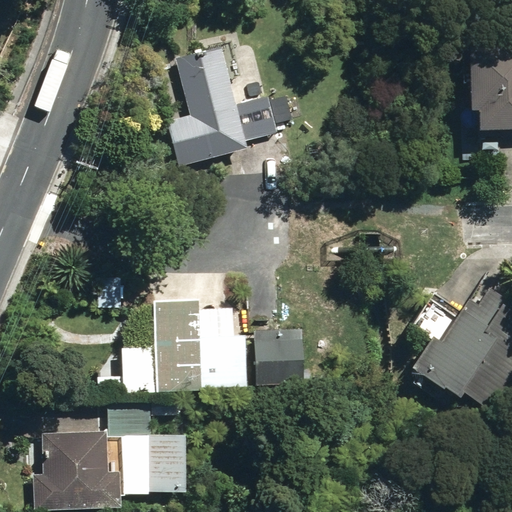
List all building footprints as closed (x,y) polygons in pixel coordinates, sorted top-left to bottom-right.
[(488,110),(488,130),(511,129),(511,42),(477,43),(480,110),(488,110)] [(172,123),(183,166),(253,148),(251,139),(280,131),(271,97),(242,104),(227,46),(181,58),(196,117),(172,123)] [(121,304),(121,275),(81,275),(81,304),(121,304)] [(420,367),(466,398),(469,392),(490,406),(492,402),(498,406),(511,384),(511,300),(495,289),(483,305),(475,299),(467,312),(439,293),(417,326),(438,340),(420,367)] [(197,297),(155,298),(156,336),(150,343),(122,344),(124,390),(202,387),(202,385),(247,383),(245,335),(199,336),(197,297)] [(259,335),(262,387),(302,384),(299,333),(259,335)] [(107,431),(149,431),(149,400),(105,402),(106,428),(42,430),(43,505),(124,503),(122,468),(108,468),(107,431)] [(179,401),(154,402),(155,415),(179,415),(179,401)] [(186,432),(124,432),(124,491),(187,490),(186,432)]
